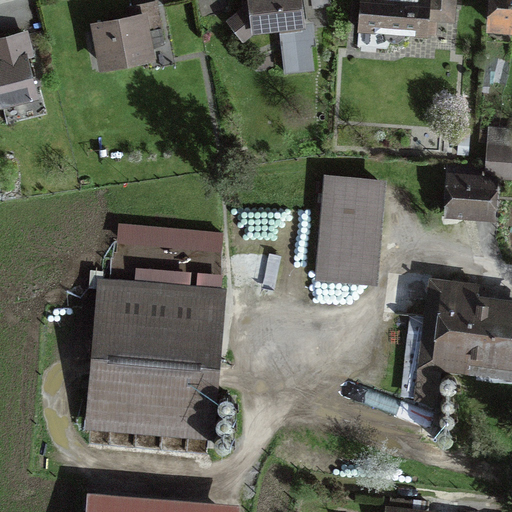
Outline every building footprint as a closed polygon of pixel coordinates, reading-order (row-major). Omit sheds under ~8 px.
[(301,28),(297,0),(246,0),(246,1),(246,8),(229,20),(243,38),(256,29),(280,26),(285,72),(313,68),(308,27),(301,28)] [(402,39),(405,33),(426,34),(428,19),(453,21),(454,0),(360,0),(359,29),(384,31),(387,38),(394,42),(402,39)] [(511,0),(494,0),(492,25),(494,25),(500,32),(511,33),(511,32),(511,0)] [(96,25),(103,65),(150,56),(148,46),(164,43),(156,1),(139,4),(142,16),(96,25)] [(0,103),(35,95),(25,57),(31,55),(25,33),(0,39),(0,103)] [(486,174),(511,176),(511,145),(489,144),(486,174)] [(326,175),(317,277),(369,281),(378,179),(326,175)] [(471,209),(491,210),(493,184),(454,181),(451,212),(471,213),(471,209)] [(200,246),(202,230),(121,223),(120,239),(200,246)] [(430,278),(416,392),(438,395),(442,368),(506,376),(506,357),(511,358),(511,306),(474,302),(476,283),(430,278)] [(209,433),(221,292),(102,282),(90,423),(209,433)] [(224,449),(229,445),(231,439),(228,433),(221,431),(216,435),(214,441),(217,447),(224,449)]
